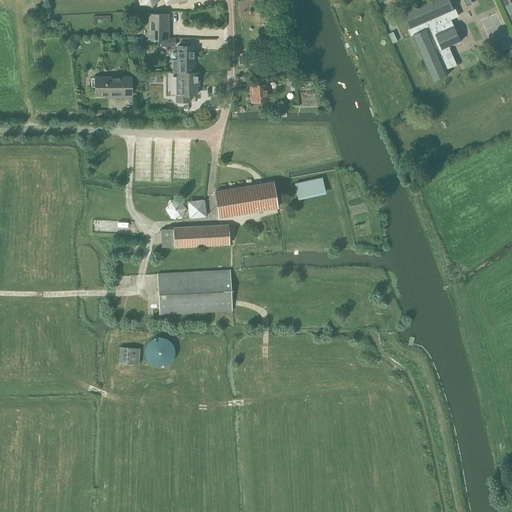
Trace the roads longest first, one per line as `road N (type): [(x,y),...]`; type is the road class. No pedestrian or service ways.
road 1 (track): [(45,293),(42,329),(52,356),(95,391),(199,406),(243,402),(265,356)]
road 2 (track): [(0,293),(139,291),(150,232),(128,206),(130,131)]
road 3 (unclassified): [(0,130),(194,134)]
road 4 (residential): [(194,134),(214,131),(223,116),(227,0)]
road 5 (track): [(17,0),(30,130)]
